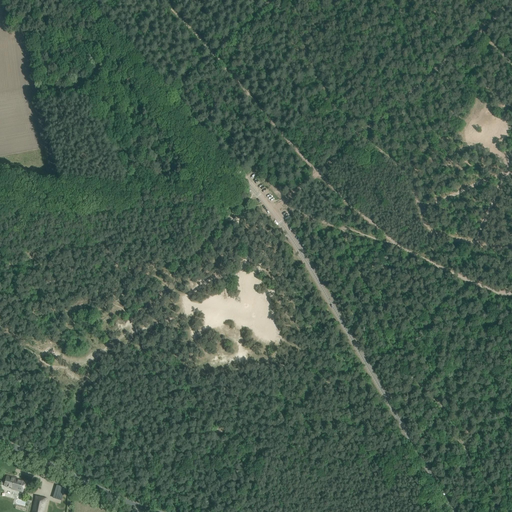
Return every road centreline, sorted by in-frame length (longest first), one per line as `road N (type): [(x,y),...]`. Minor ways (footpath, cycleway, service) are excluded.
road 1 (unclassified): [(450,511),(278,219),(85,0)]
road 2 (track): [(264,204),(220,207),(85,377),(60,429)]
road 3 (track): [(360,131),(408,179),(422,226),(471,246),(511,246)]
road 4 (track): [(360,131),(506,0)]
road 5 (unclassified): [(155,511),(0,441)]
road 6 (track): [(209,49),(316,171)]
road 7 (track): [(390,239),(430,265),(508,289)]
